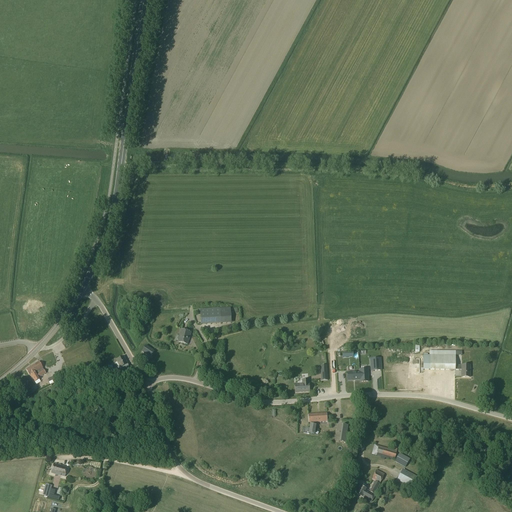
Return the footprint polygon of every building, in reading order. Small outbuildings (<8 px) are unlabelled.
[(233,309),(202,311),(203,323),(234,321),(233,309)] [(191,333),(181,330),(180,336),(178,342),(187,345),(189,338),(191,333)] [(146,346),(142,352),(150,357),(154,351),(146,346)] [(455,356),(423,356),(423,370),(455,370),(461,370),(461,377),(470,377),(470,365),(462,365),(455,365),(455,356)] [(130,369),(123,357),(116,360),(123,373),(130,369)] [(381,359),(370,359),(371,371),(381,370),(381,359)] [(45,373),(39,362),(31,366),(30,367),(26,369),(30,376),(34,382),(39,380),(38,378),(45,373)] [(359,370),(359,372),(360,380),(360,382),(368,382),(368,369),(359,370)] [(64,375),(62,370),(54,374),(55,376),(48,379),(50,385),(58,381),(57,378),(64,375)] [(360,380),(359,372),(347,373),(348,381),(360,380)] [(309,384),(309,379),(302,380),(302,384),(295,385),(295,393),(310,392),(309,384)] [(327,422),(327,413),(308,415),(309,423),(311,423),(309,433),(315,434),(316,426),(316,422),(327,422)] [(392,450),(374,446),(372,454),(381,457),(380,459),(384,460),(385,457),(395,460),(397,451),(397,449),(393,448),(392,450)] [(410,459),(400,453),(395,462),(405,468),(410,459)] [(54,463),(51,473),(65,477),(68,467),(54,463)] [(368,492),(364,498),(372,502),(376,495),(374,494),(376,490),(377,491),(378,489),(377,489),(380,484),(382,480),(384,474),(376,470),(371,480),(375,481),(369,492),(368,492)] [(418,478),(403,470),(398,480),(412,488),(418,478)] [(52,486),(46,484),(43,496),(49,497),(52,486)] [(361,486),(357,494),(364,498),(368,492),(365,490),(366,489),(361,486)]
